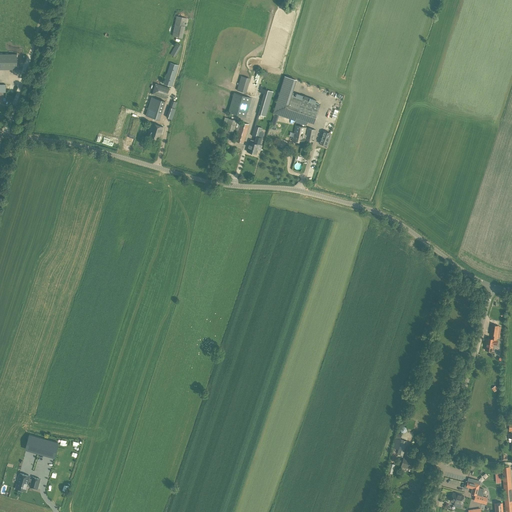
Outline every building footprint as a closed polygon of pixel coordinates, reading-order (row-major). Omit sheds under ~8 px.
[(172,36),(182,38),(185,26),(187,18),(176,16),(172,36)] [(182,46),(176,43),(170,54),(175,57),(182,46)] [(0,69),(17,70),(17,54),(0,54),(0,69)] [(178,65),(170,63),(163,84),(171,87),(178,65)] [(290,94),(295,79),(284,76),(273,112),(275,113),(279,115),(295,120),(296,117),(313,123),(319,105),(302,99),(290,94)] [(152,94),(166,98),(170,88),(155,83),(152,94)] [(264,93),(258,114),(259,114),(266,116),(271,99),(273,91),(262,88),(261,91),(261,92),(264,93)] [(245,117),(251,98),(234,93),(228,112),(245,117)] [(159,120),(165,101),(151,97),(145,115),(159,120)] [(172,100),(166,117),(172,119),(175,109),(175,108),(177,102),(176,102),(172,100)] [(237,121),(229,118),(224,133),(223,138),(232,140),(237,121)] [(243,143),(249,124),(238,121),(235,130),(238,131),(235,141),(243,143)] [(161,135),(163,127),(153,123),(150,132),(151,132),(149,138),(158,140),(160,135),(161,135)] [(305,143),(305,140),(307,135),(306,135),(306,134),(305,134),(306,127),(295,125),(292,141),(301,142),(305,143)] [(250,142),(247,151),(252,153),(256,154),(258,149),(261,150),(262,145),(260,145),(262,138),(260,137),(261,132),(262,128),(256,126),(255,126),(252,135),(256,136),(255,141),(250,139),(250,142)] [(313,142),(316,130),(308,128),(306,134),(306,135),(307,135),(305,140),(313,142)] [(318,142),(326,145),(330,134),(322,131),(318,142)] [(486,343),(485,350),(492,351),(494,339),(496,340),(497,339),(499,326),(491,325),(490,334),(491,334),(491,339),(487,338),(486,338),(485,342),(486,343)] [(29,447),(46,450),(48,440),(32,437),(32,439),(25,438),(23,448),(18,447),(15,463),(26,465),(29,447)] [(396,438),(393,447),(398,449),(397,454),(403,455),(407,441),(396,438)] [(55,442),(51,454),(56,455),(59,443),(55,442)] [(10,445),(7,460),(12,461),(15,446),(10,445)] [(412,469),(415,460),(404,457),(401,466),(412,469)] [(501,466),(505,511),(511,511),(511,504),(511,500),(510,501),(507,465),(501,466)] [(26,491),(30,476),(19,473),(15,488),(26,491)] [(38,489),(41,479),(33,477),(30,487),(38,489)] [(467,484),(466,487),(472,488),(471,494),(477,495),(475,501),(486,504),(487,498),(481,496),(482,492),(478,491),(480,485),(481,481),(476,480),(468,478),(467,483),(467,484)] [(453,493),(451,501),(454,502),(454,505),(460,507),(461,504),(464,495),(453,493)]
